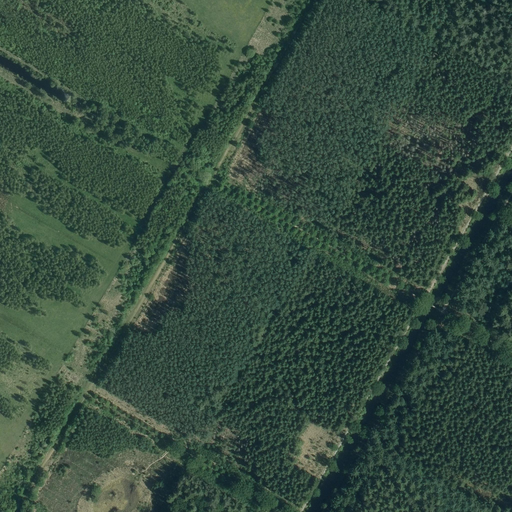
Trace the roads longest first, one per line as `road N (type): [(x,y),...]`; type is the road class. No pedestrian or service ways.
road 1 (track): [(19,511),(212,177)]
road 2 (track): [(324,511),(441,311)]
road 3 (track): [(212,177),(314,0)]
road 4 (track): [(441,311),(511,188)]
